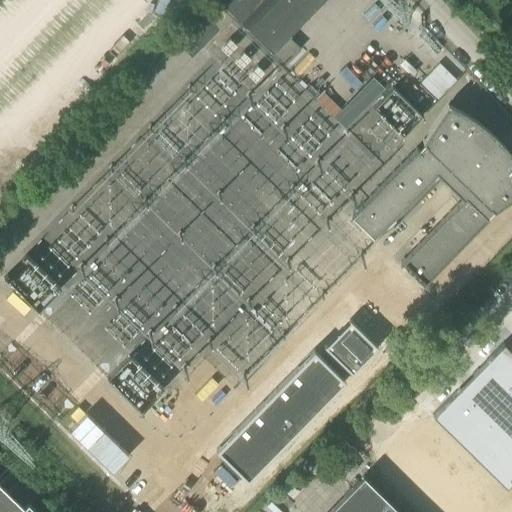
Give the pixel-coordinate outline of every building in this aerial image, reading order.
[(217,0),(284,66),(301,49),(289,37),(324,0),(217,0)] [(498,145),(488,134),(490,132),(487,128),(481,124),(475,120),(469,116),(465,113),(459,110),(453,106),(448,104),(425,139),(424,138),(422,140),(426,145),(421,151),(416,147),(352,212),(353,213),(354,212),(375,232),(374,233),(375,234),(391,217),(395,222),(394,222),(395,223),(442,175),(464,197),(459,203),(458,202),(401,260),(402,260),(403,260),(424,280),(423,281),(424,282),(488,216),(483,212),(489,206),(494,210),(496,209),(495,208),(511,195),(511,155),(509,151),(506,148),(501,142),(498,145)] [(337,311),(261,385),(298,418),(374,342),(350,322),(337,311)] [(511,351),(503,342),(431,415),(505,487),(511,480),(511,351)] [(399,511),(364,477),(329,511),(399,511)] [(24,509),(0,485),(0,511),(32,511),(27,506),(24,509)]
